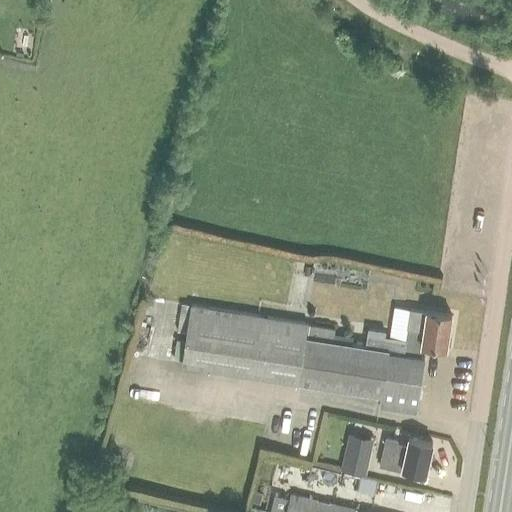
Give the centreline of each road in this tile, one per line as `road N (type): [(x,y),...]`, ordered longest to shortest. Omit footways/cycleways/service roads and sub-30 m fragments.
road 1 (unclassified): [(468,511),(511,224)]
road 2 (unclassified): [(511,73),(404,30),(359,0)]
